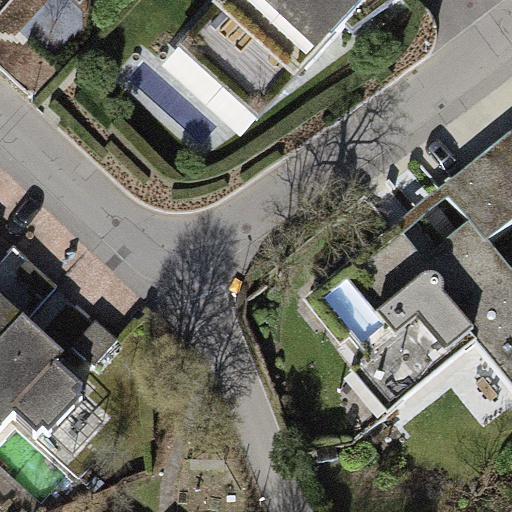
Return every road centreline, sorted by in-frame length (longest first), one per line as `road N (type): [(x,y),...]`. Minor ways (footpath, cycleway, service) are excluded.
road 1 (residential): [(511,27),(240,222),(191,248)]
road 2 (residential): [(191,248),(288,511)]
road 3 (residential): [(0,109),(123,224),(152,244),(191,248)]
